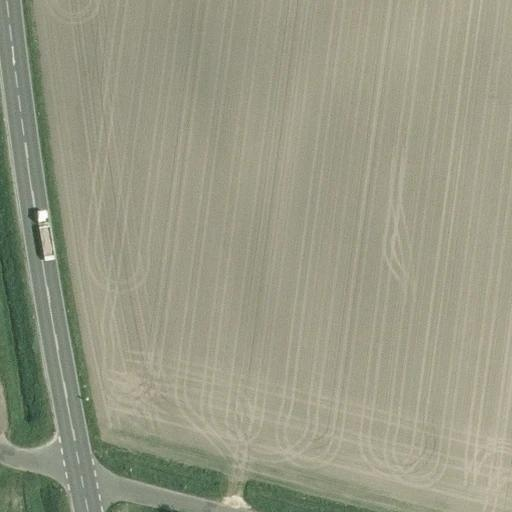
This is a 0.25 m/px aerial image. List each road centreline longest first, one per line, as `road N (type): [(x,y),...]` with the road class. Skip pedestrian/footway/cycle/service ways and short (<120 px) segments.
road 1 (secondary): [(6,0),(80,475)]
road 2 (unclassified): [(217,511),(80,475)]
